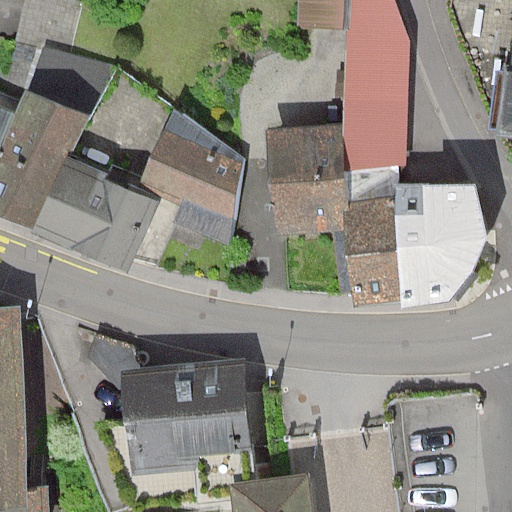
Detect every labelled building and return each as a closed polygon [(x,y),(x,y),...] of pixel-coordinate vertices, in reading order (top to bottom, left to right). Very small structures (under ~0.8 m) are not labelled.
[(27,0),(19,39),(45,45),(70,53),(81,2),(70,0),(27,0)] [(302,0),(301,24),(338,26),(339,0),(302,0)] [(356,0),(356,23),(348,164),(394,163),(404,163),(408,42),(393,0),(356,0)] [(511,0),(452,0),(451,7),(498,136),(511,137),(511,0)] [(0,210),(33,224),(69,152),(89,117),(115,70),(70,53),(45,45),(26,91),(21,101),(0,94),(0,210)] [(176,111),(146,178),(235,213),(244,160),(176,111)] [(395,185),(394,163),(348,164),(338,164),(335,129),(275,134),(283,232),(343,227),(358,301),(401,297),(395,185)] [(69,161),(38,231),(125,268),(152,205),(103,183),(105,177),(69,161)] [(472,187),(400,185),(395,185),(401,297),(402,306),(451,300),(485,240),(472,187)] [(0,511),(4,511),(4,508),(23,507),(15,301),(0,301),(0,511)] [(254,365),(134,369),(138,472),(202,469),(201,450),(258,448),(254,365)] [(316,511),(313,475),(244,483),(247,511),(316,511)]
